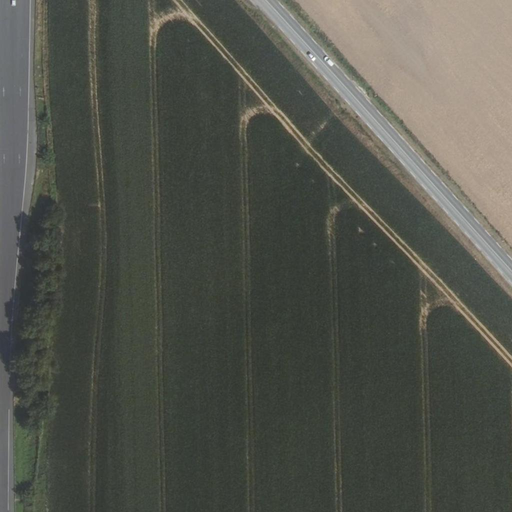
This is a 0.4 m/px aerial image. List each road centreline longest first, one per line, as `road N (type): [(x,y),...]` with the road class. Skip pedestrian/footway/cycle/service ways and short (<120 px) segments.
road 1 (motorway): [(0,507),(13,0)]
road 2 (secondary): [(511,272),(266,0)]
